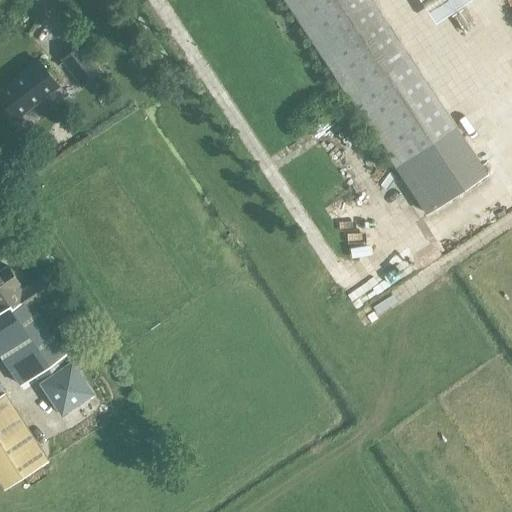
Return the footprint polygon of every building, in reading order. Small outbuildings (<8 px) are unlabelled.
[(458,126),(420,70),(373,0),(285,0),(351,98),(360,110),(397,167),(428,213),(489,172),(458,126)] [(424,0),(439,20),(468,0),(424,0)] [(81,86),(82,85),(100,71),(80,45),(61,60),(81,86)] [(63,88),(44,62),(1,94),(20,120),(63,88)] [(65,354),(65,355),(31,305),(51,292),(41,278),(21,291),(17,285),(19,284),(5,263),(0,266),(0,353),(21,385),(36,375),(62,414),(92,393),(65,354)] [(0,390),(0,479),(4,486),(7,491),(49,464),(45,458),(4,396),(0,390)]
